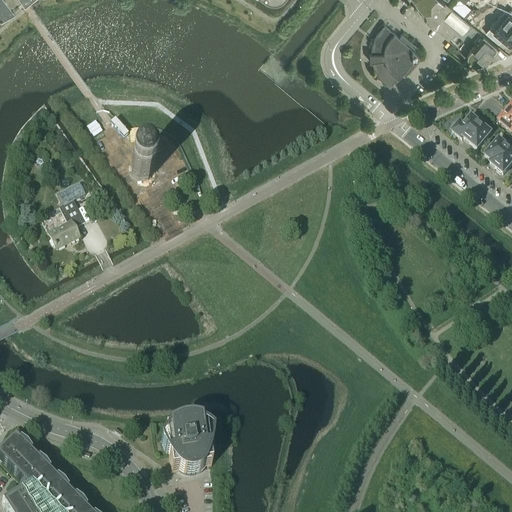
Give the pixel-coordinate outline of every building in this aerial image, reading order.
[(0,0),(0,19),(8,12),(17,5),(13,0),(0,0)] [(497,47),(449,6),(441,0),(413,0),(423,12),(422,12),(423,13),(425,12),(427,17),(426,18),(426,19),(426,20),(426,21),(427,22),(448,40),(455,32),(463,38),(470,30),(477,36),(474,40),(477,42),(468,52),(467,54),(467,55),(467,57),(467,59),(468,61),(469,62),(471,63),(472,63),(474,64),(476,63),(477,66),(477,67),(479,67),(480,67),(482,66),(484,65),(486,64),(485,64),(484,62),(497,47)] [(454,0),(450,5),(464,17),(471,8),(464,3),(466,0),(454,0)] [(506,11),(499,20),(511,31),(511,8),(508,13),(506,11)] [(493,31),(489,35),(498,43),(502,38),(508,44),(511,39),(511,31),(499,20),(491,29),(493,31)] [(417,55),(418,53),(416,51),(419,48),(401,34),(399,37),(384,24),(378,32),(376,35),(374,38),(373,42),(372,46),(371,49),(371,53),(369,53),(370,61),(372,61),(373,65),(374,68),(376,72),(378,75),(380,78),(383,81),(390,87),(402,72),(405,75),(420,58),(417,55)] [(511,112),(506,107),(501,113),(504,115),(498,122),(511,133),(511,112)] [(477,151),(491,134),(471,118),(463,127),(460,123),(458,125),(456,125),(453,129),(453,131),(452,133),(462,141),(463,140),(477,151)] [(503,176),(511,165),(511,151),(499,141),(485,158),(491,163),(489,165),(496,170),(496,173),(500,176),(502,175),(503,176)] [(145,182),(147,181),(148,180),(149,181),(153,176),(152,175),(153,174),(152,165),(151,163),(150,162),(148,160),(146,159),(144,159),(142,159),(140,159),(138,159),(136,160),(134,162),(132,163),(131,165),(130,167),(130,169),(130,171),(130,173),(131,176),(132,177),(133,179),(135,181),(137,182),(139,182),(141,183),(143,183),(145,182)] [(84,224),(73,202),(85,196),(79,185),(57,196),(63,208),(59,209),(67,225),(47,235),(54,249),(55,248),(57,251),(79,239),(74,230),(84,224)] [(208,449),(205,430),(204,426),(203,426),(203,427),(199,428),(197,427),(195,427),(193,427),(190,426),(188,426),(184,429),(179,428),(177,429),(175,429),(174,430),(172,431),(170,433),(166,433),(165,432),(164,432),(171,474),(178,472),(180,474),(182,475),(185,476),(187,477),(189,477),(195,476),(197,475),(199,474),(201,472),(202,470),(203,468),(211,467),(208,449)] [(84,511),(14,439),(0,452),(0,462),(23,486),(19,490),(21,493),(1,505),(5,511),(84,511)]
